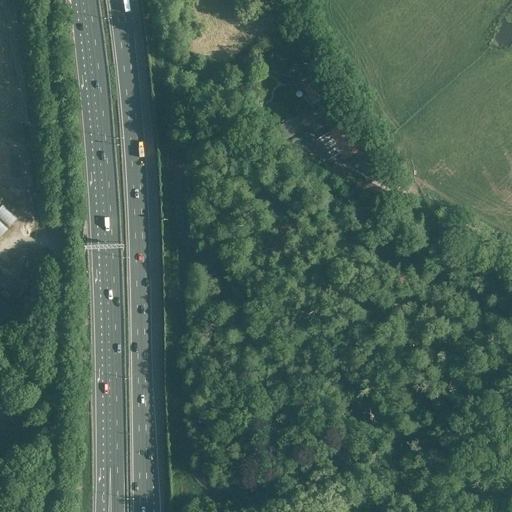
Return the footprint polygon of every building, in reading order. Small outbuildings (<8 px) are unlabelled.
[(254,44),(259,53),(264,50),(260,41),(254,44)] [(319,84),(317,81),(314,75),(300,83),(303,89),(305,88),(309,95),(307,96),(312,104),(327,95),(320,83),(319,84)] [(368,174),(376,170),(365,149),(366,148),(351,122),(344,126),(338,115),(324,123),(330,133),(316,140),(311,130),(302,135),(309,148),(312,146),(317,155),(319,154),(322,158),(327,155),(329,160),(342,153),(345,159),(349,157),(352,162),(358,158),(360,161),(358,163),(363,172),(366,171),(368,174)] [(295,134),(288,122),(279,128),(286,139),(295,134)] [(348,180),(379,197),(383,189),(373,183),(374,181),(337,161),(330,174),(346,182),(348,180)] [(0,236),(17,217),(1,202),(0,203),(0,236)]
